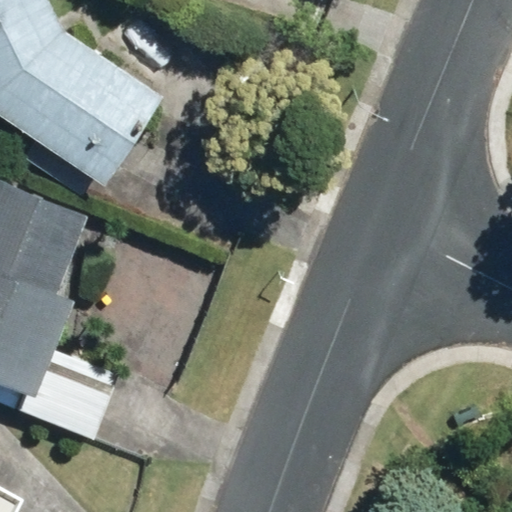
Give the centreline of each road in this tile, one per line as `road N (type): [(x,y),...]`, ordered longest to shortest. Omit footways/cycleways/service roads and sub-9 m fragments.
road 1 (residential): [(383,223),(267,511)]
road 2 (residential): [(472,0),(383,223)]
road 3 (residential): [(511,288),(383,223)]
